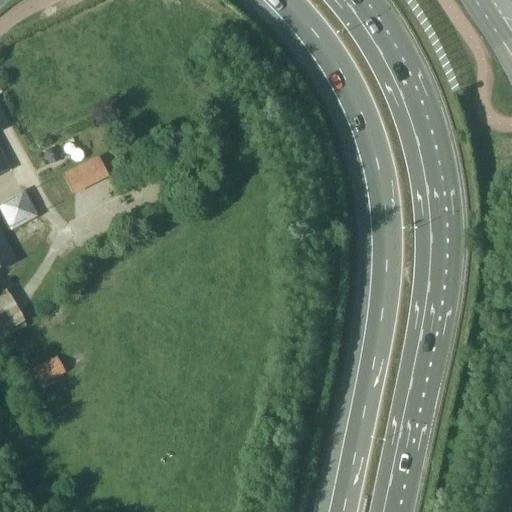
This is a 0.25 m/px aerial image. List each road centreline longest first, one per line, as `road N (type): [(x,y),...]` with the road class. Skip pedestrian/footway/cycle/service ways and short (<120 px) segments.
road 1 (motorway): [(285,0),(329,53),(361,112),(380,177),(385,289),(344,511)]
road 2 (motorway): [(391,511),(438,250),(424,133),(359,0)]
